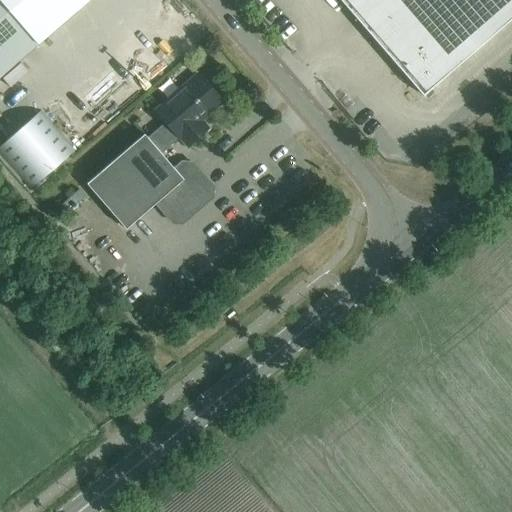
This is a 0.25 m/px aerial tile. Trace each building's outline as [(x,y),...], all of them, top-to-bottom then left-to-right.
[(0,0),(0,76),(61,24),(88,0),(0,0)] [(511,0),(339,0),(423,96),(511,19),(511,0)] [(162,153),(165,151),(179,138),(180,138),(181,138),(188,146),(208,128),(201,120),(222,102),(198,74),(156,111),(166,122),(148,138),(162,153)] [(75,149),(41,110),(0,145),(0,154),(30,189),(75,149)] [(162,153),(148,138),(144,134),(87,184),(126,230),(158,202),(174,220),(182,220),(210,196),(210,188),(191,166),(183,165),(177,171),(162,153)] [(63,212),(78,199),(73,193),(57,206),(63,212)]
